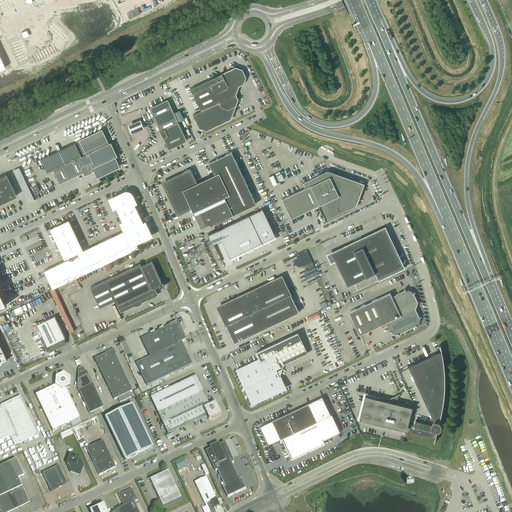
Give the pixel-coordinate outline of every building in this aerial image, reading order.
[(242,69),(236,67),(222,73),(190,88),(201,111),(195,113),(193,114),(195,119),(199,127),(207,130),(231,119),(238,99),(237,97),(237,96),(236,94),(239,86),(244,83),(246,77),(242,69)] [(178,121),(178,120),(170,103),(163,101),(154,105),(152,112),(160,130),(163,137),(169,148),(187,140),(178,121)] [(175,112),(179,121),(184,119),(179,110),(175,112)] [(141,118),(128,123),(132,132),(144,127),(141,118)] [(53,169),(60,183),(84,172),(85,175),(93,171),(91,168),(92,167),(94,172),(97,176),(120,166),(102,129),(80,140),(61,149),(41,158),(48,172),(53,169)] [(256,203),(232,151),(209,162),(215,176),(197,184),(196,183),(199,182),(199,181),(197,182),(196,181),(194,179),(193,178),(192,177),(190,175),(188,175),(186,174),(184,174),(182,174),(180,174),(178,175),(176,175),(175,176),(173,177),(172,179),(170,180),(169,182),(169,184),(168,186),(168,188),(168,190),(168,192),(169,194),(169,196),(170,195),(172,200),(171,200),(172,202),(174,203),(175,205),(177,206),(178,207),(180,208),(182,208),(184,209),(186,209),(188,208),(190,208),(191,207),(193,211),(225,196),(233,214),(256,203)] [(328,171),(317,176),(304,183),(306,187),(281,199),(282,199),(291,218),(320,205),(327,219),(355,205),(363,184),(328,171)] [(0,203),(16,195),(6,174),(0,176),(0,203)] [(269,176),(273,185),(278,183),(274,174),(269,176)] [(152,233),(146,220),(138,203),(133,194),(132,192),(131,191),(129,191),(127,192),(120,195),(113,198),(118,207),(124,220),(128,228),(86,249),(85,248),(71,218),(52,227),(53,227),(67,257),(66,257),(67,258),(70,256),(71,257),(46,269),(55,287),(57,286),(79,276),(141,246),(140,246),(138,240),(152,233)] [(232,213),(225,198),(193,213),(199,226),(208,221),(210,224),(232,213)] [(276,235),(263,208),(217,229),(208,234),(213,243),(222,239),(230,257),(276,235)] [(334,258),(335,260),(347,286),(367,277),(367,276),(375,272),(379,280),(378,277),(402,266),(384,229),(361,240),(360,239),(358,241),(356,242),(358,248),(354,249),(334,258)] [(127,260),(124,254),(119,257),(121,262),(127,260)] [(164,286),(165,284),(165,282),(163,281),(161,281),(152,261),(142,265),(141,263),(90,287),(100,307),(115,300),(120,310),(135,303),(135,304),(140,302),(140,300),(155,293),(152,288),(160,285),(161,286),(164,286)] [(112,268),(109,262),(103,264),(106,271),(112,268)] [(291,293),(290,293),(284,280),(282,278),(280,277),(277,277),(255,288),(251,291),(244,294),(240,295),(222,303),(220,305),(219,308),(219,310),(226,324),(225,324),(226,324),(229,331),(235,342),(299,312),(292,297),(291,293)] [(55,287),(50,290),(70,332),(76,330),(57,286),(55,287)] [(379,303),(377,298),(349,311),(360,334),(369,330),(367,325),(385,317),(391,330),(390,331),(393,330),(397,331),(399,334),(398,333),(416,324),(417,326),(416,324),(417,324),(418,323),(419,322),(419,321),(419,320),(419,319),(419,318),(419,317),(420,317),(420,316),(419,317),(414,308),(417,302),(413,293),(414,292),(413,292),(412,292),(411,291),(411,290),(410,290),(409,290),(408,290),(407,290),(406,290),(405,288),(405,289),(405,290),(379,303)] [(39,323),(37,324),(43,337),(41,338),(47,351),(52,349),(52,348),(53,346),(57,344),(56,342),(65,337),(55,315),(53,316),(39,323)] [(182,343),(186,341),(178,323),(169,327),(142,340),(150,358),(136,364),(147,387),(170,376),(193,365),(182,343)] [(8,330),(3,331),(13,356),(17,354),(8,330)] [(307,352),(298,332),(256,351),(260,358),(237,369),(253,402),(285,387),(280,376),(281,376),(280,376),(284,363),(307,352)] [(439,422),(440,419),(441,415),(442,412),(442,408),(443,405),(443,402),(444,398),(444,395),(444,392),(445,388),(445,385),(445,381),(445,378),(445,374),(444,371),(444,368),(444,364),(443,361),(443,357),(442,354),(442,351),(441,347),(440,344),(439,345),(441,350),(401,369),(408,366),(433,418),(432,419),(431,420),(430,421),(430,422),(430,423),(416,419),(413,431),(435,436),(434,441),(438,428),(439,427),(440,426),(440,425),(440,424),(440,423),(439,422)] [(132,391),(113,352),(111,351),(96,358),(95,360),(114,400),(118,398),(120,403),(131,397),(129,393),(132,391)] [(77,387),(89,414),(103,407),(101,402),(98,399),(99,398),(98,396),(96,393),(94,390),(95,389),(93,387),(90,379),(87,376),(89,375),(87,373),(86,371),(78,375),(77,387)] [(56,377),(55,377),(55,385),(35,395),(52,431),(80,418),(66,389),(69,387),(70,378),(63,373),(59,375),(59,376),(57,378),(56,377)] [(151,398),(168,434),(208,415),(211,419),(220,415),(215,406),(211,408),(196,376),(151,398)] [(366,393),(365,395),(360,419),(407,430),(413,406),(395,402),(397,395),(400,394),(400,393),(390,398),(358,390),(357,391),(366,393)] [(322,396),(260,425),(269,444),(282,438),(292,458),(325,443),(324,439),(340,431),(332,414),(331,414),(322,396)] [(21,398),(0,407),(0,441),(11,436),(15,445),(38,434),(21,398)] [(125,461),(152,448),(132,405),(105,417),(125,461)] [(99,476),(115,468),(102,441),(86,448),(99,476)] [(240,480),(232,464),(234,463),(224,443),(220,445),(219,444),(210,448),(211,450),(206,452),(215,472),(217,471),(225,487),(223,488),(228,498),(246,489),(242,479),(240,480)] [(69,454),(66,463),(70,472),(80,476),(83,466),(80,458),(69,454)] [(10,462),(8,463),(0,466),(0,511),(10,511),(29,503),(18,479),(24,476),(16,459),(10,462)] [(184,459),(174,463),(178,471),(187,466),(184,459)] [(62,485),(66,483),(58,466),(53,468),(54,469),(42,474),(51,491),(50,492),(63,486),(62,485)] [(169,471),(150,480),(163,508),(182,499),(178,491),(178,485),(174,486),(173,481),(169,471)] [(207,478),(195,483),(205,505),(207,504),(208,506),(202,509),(203,511),(215,511),(214,509),(220,506),(217,499),(207,478)] [(132,489),(118,495),(123,506),(115,510),(116,511),(138,511),(134,502),(137,501),(132,489)] [(89,511),(107,511),(103,503),(89,510),(89,511)]
